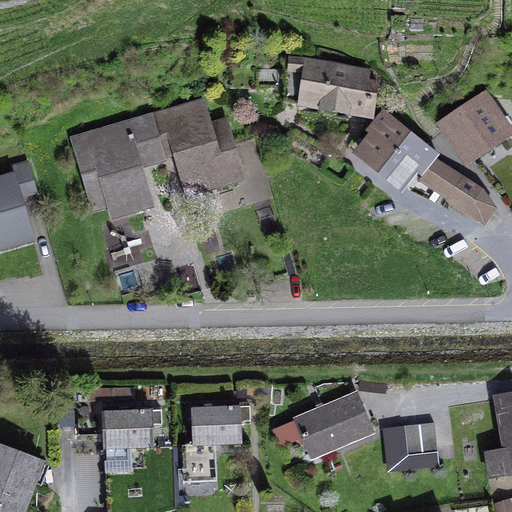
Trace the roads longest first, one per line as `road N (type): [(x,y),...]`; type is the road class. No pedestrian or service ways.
road 1 (residential): [(511,311),(0,319)]
road 2 (residential): [(511,228),(487,187),(432,133)]
